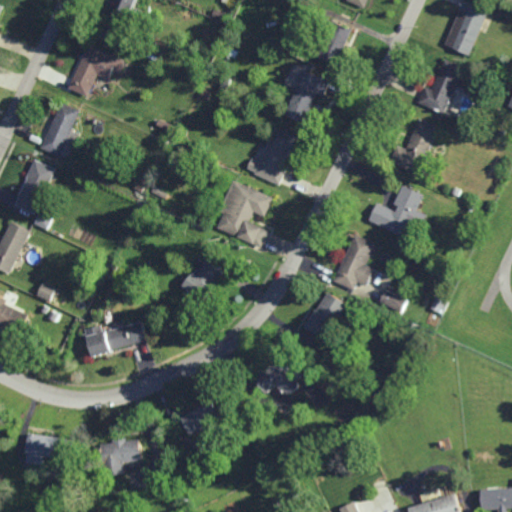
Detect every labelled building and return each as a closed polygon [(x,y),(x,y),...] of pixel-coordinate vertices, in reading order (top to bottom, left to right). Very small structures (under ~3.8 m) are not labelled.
[(136,0),(119,37),(102,29),(115,0),(136,0)] [(368,0),(365,8),(348,0),(368,0)] [(470,55),(446,44),(461,11),(467,14),(472,2),(490,10),(470,55)] [(337,65),(319,56),(335,22),(353,29),(337,65)] [(187,46),(183,58),(182,60),(156,50),(160,39),(165,41),(166,38),(187,46)] [(121,74),(115,71),(110,81),(99,75),(88,97),(70,88),(90,45),(126,62),(121,74)] [(443,114),(419,103),(426,86),(432,89),(446,59),(464,67),(443,114)] [(324,97),(317,94),(304,123),(285,115),(305,70),(331,81),(324,97)] [(225,93),(220,90),(226,78),(232,80),(225,93)] [(208,100),(201,96),(204,91),(210,94),(208,100)] [(59,155),(41,146),(63,103),(80,112),(59,155)] [(429,151),(434,153),(428,167),(424,164),(419,174),(390,161),(397,145),(406,149),(420,119),(440,128),(429,151)] [(170,132),(158,126),(162,120),(173,126),(170,132)] [(285,162),(282,161),(281,165),(286,167),(279,182),(255,171),(256,169),(248,166),(253,156),(260,159),(262,156),(263,156),(276,128),(297,137),(285,162)] [(35,213),(15,204),(28,177),(27,176),(36,157),(56,167),(35,213)] [(132,172),(124,169),(126,163),(135,166),(132,172)] [(265,215),(255,210),(251,219),(271,228),(263,246),(219,226),(226,211),(220,209),(234,178),(274,196),(265,215)] [(426,213),(421,226),(411,222),(405,235),(369,218),(377,201),(396,210),(399,204),(394,202),(402,183),(425,193),(417,209),(426,213)] [(458,196),(452,193),(455,186),(461,189),(458,196)] [(167,198),(159,194),(163,187),(171,191),(167,198)] [(48,228),(35,222),(43,204),(57,211),(48,228)] [(10,272),(0,267),(0,245),(12,220),(31,230),(10,272)] [(367,284),(358,280),(354,288),(334,279),(355,233),(375,242),(365,262),(375,266),(367,284)] [(230,263),(223,272),(224,273),(213,286),(215,288),(205,300),(185,283),(195,271),(191,267),(200,257),(204,260),(213,249),(230,263)] [(118,275),(111,272),(115,264),(122,267),(118,275)] [(51,300),(38,294),(44,281),(57,287),(51,300)] [(402,311),(380,301),(386,288),(408,299),(402,311)] [(327,332),(325,331),(323,335),(307,325),(329,290),(347,302),(327,332)] [(0,293),(8,298),(8,296),(15,300),(12,305),(30,313),(19,335),(0,326),(0,293)] [(441,311),(431,307),(436,295),(447,300),(441,311)] [(47,311),(41,308),(44,303),(49,306),(47,311)] [(56,320),(50,317),(54,309),(60,312),(56,320)] [(148,339),(112,349),(113,350),(94,355),(90,341),(86,341),(84,333),(87,332),(86,328),(102,324),(104,330),(107,329),(107,330),(143,320),(148,339)] [(294,367),(296,365),(304,374),(297,379),(299,381),(298,387),(291,393),(284,393),(277,384),(266,392),(255,378),(260,373),(259,373),(283,353),(294,367)] [(371,398),(364,394),(368,388),(375,393),(371,398)] [(192,434),(182,415),(213,399),(222,417),(209,424),(210,425),(192,434)] [(72,459),(45,455),(44,464),(27,462),(29,452),(27,451),(30,432),(76,439),(72,459)] [(128,439),(141,438),(143,458),(124,461),(126,473),(106,475),(102,443),(115,442),(115,438),(128,436),(128,439)] [(511,507),(508,508),(508,511),(500,511),(500,508),(483,509),(482,489),(511,486),(511,507)] [(410,511),(409,506),(456,492),(462,511),(410,511)] [(359,511),(382,511),(388,509),(389,511),(341,511),(340,508),(354,501),(359,511)]
